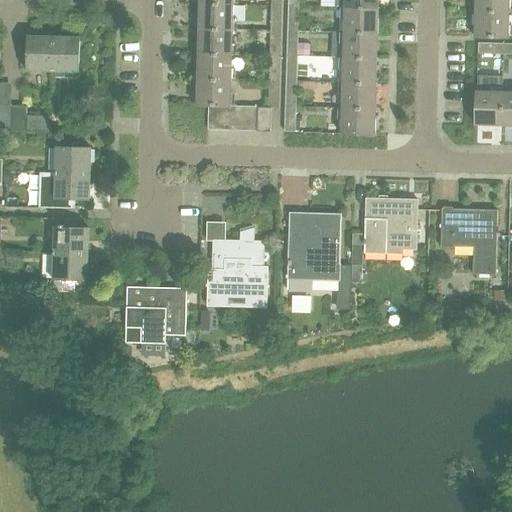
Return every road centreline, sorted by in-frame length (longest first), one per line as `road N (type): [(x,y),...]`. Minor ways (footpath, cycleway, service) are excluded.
road 1 (residential): [(426,163),(150,157)]
road 2 (residential): [(426,163),(430,0)]
road 3 (residential): [(150,157),(154,0)]
